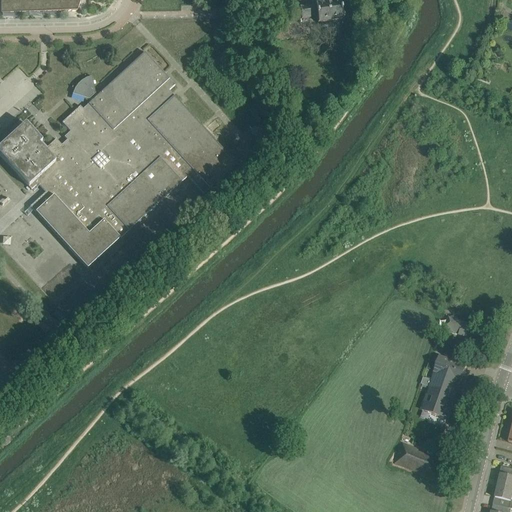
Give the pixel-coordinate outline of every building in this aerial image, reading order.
[(80,0),(0,0),(1,14),(77,11),(80,0)] [(344,13),(342,11),(340,1),(334,2),(334,1),(322,3),(322,4),(300,7),(301,19),(317,17),(318,23),(343,20),(343,19),(345,16),(344,13)] [(273,24),(267,25),(270,43),(276,42),(290,40),(288,25),(284,26),(283,23),(273,24)] [(249,33),(243,26),(237,30),(243,38),(249,33)] [(175,86),(145,53),(98,96),(96,94),(92,77),(91,77),(92,79),(86,81),(81,84),(77,89),(74,95),(73,94),(73,95),(89,100),(91,102),(83,110),(80,107),(62,123),(70,132),(64,138),(70,144),(64,149),(56,140),(47,148),(26,124),(0,147),(0,156),(31,191),(40,182),(48,191),(30,207),(87,270),(188,178),(203,195),(237,165),(169,91),(175,86)] [(474,326),(448,317),(443,330),(469,339),(474,326)] [(421,384),(429,387),(455,396),(460,381),(461,381),(466,366),(439,357),(431,380),(423,378),(421,384)] [(455,396),(429,387),(421,410),(447,419),(455,396)] [(8,437),(7,435),(0,442),(0,443),(1,445),(7,445),(10,442),(8,437)] [(419,449),(403,443),(395,465),(435,480),(442,459),(433,455),(433,456),(419,451),(419,449)] [(501,475),(498,486),(511,489),(511,469),(502,467),(500,475),(501,475)] [(511,496),(511,489),(498,486),(496,498),(495,498),(494,501),(500,502),(499,506),(511,509),(511,500),(511,496)]
